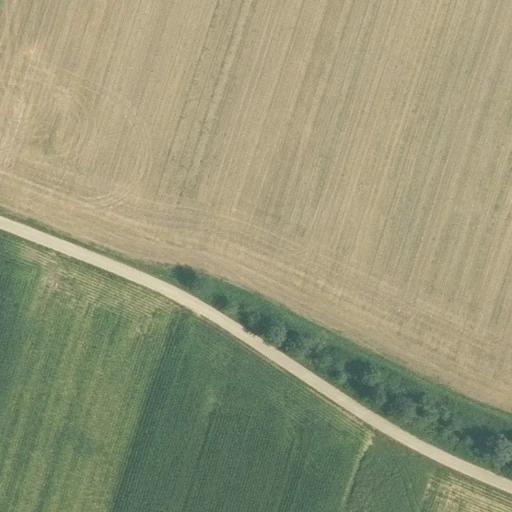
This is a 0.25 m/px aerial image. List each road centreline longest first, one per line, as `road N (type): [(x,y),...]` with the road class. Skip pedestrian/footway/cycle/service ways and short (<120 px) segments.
road 1 (unclassified): [(511,485),(342,405),(171,291),(0,222)]
road 2 (track): [(171,291),(201,274),(511,416)]
